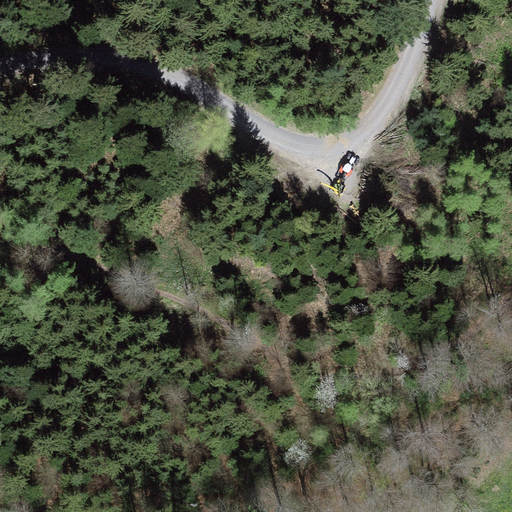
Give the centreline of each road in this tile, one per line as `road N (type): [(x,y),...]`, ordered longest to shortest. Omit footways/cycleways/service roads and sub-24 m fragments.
road 1 (track): [(511,295),(438,359),(378,377),(311,375),(118,272),(0,240)]
road 2 (track): [(430,0),(398,84),(370,126),(326,146),(274,134),(139,61),(67,54),(0,63)]
